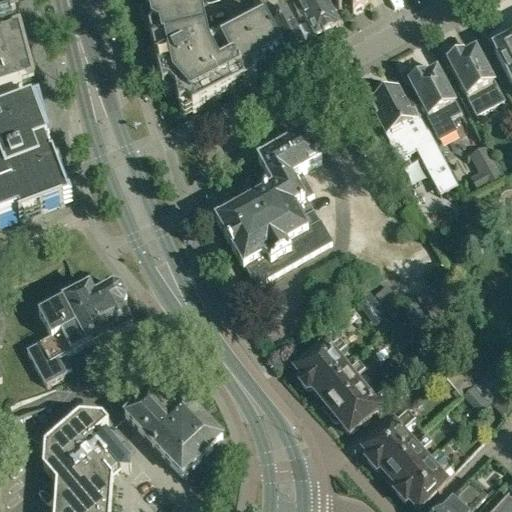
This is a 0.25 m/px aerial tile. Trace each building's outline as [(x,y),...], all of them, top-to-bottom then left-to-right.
[(0,0),(0,36),(13,33),(10,23),(16,21),(12,9),(14,8),(11,0),(0,0)] [(262,24),(242,34),(221,45),(232,67),(216,75),(205,53),(202,39),(207,38),(204,24),(199,25),(194,3),(199,2),(198,0),(140,0),(144,14),(148,14),(152,35),(149,35),(152,50),(164,47),(167,58),(156,64),(155,64),(161,89),(162,89),(166,87),(175,97),(178,108),(183,105),(193,116),(221,102),(236,94),(233,89),(241,85),(244,90),(257,83),(258,78),(263,76),(265,79),(278,72),(280,67),(285,65),(289,71),(290,70),(263,18),(260,20),(262,24)] [(260,20),(263,18),(280,9),(275,0),(250,0),(253,6),(260,20)] [(288,0),(294,10),(300,23),(304,21),(315,41),(322,37),(323,39),(324,39),(325,41),(333,37),(332,35),(332,34),(332,33),(339,29),(324,0),(288,0)] [(349,13),(350,13),(352,17),(354,16),(354,17),(363,12),(363,11),(364,11),(363,8),(371,4),(368,0),(331,0),(338,12),(342,10),(343,11),(345,12),(346,13),(347,13),(349,13)] [(310,61),(309,59),(286,17),(269,26),(291,71),(310,61)] [(0,98),(33,88),(34,88),(31,74),(29,75),(19,38),(1,43),(0,40),(0,98)] [(511,44),(494,54),(511,89),(511,44)] [(471,112),(499,98),(493,88),(494,87),(475,53),(464,59),(462,59),(463,60),(461,60),(458,59),(452,62),(451,66),(447,68),(466,102),(471,112)] [(450,124),(460,118),(455,109),(455,108),(437,74),(426,80),(426,79),(422,81),(419,80),(413,83),(411,87),(409,88),(439,145),(456,136),(450,124)] [(445,182),(450,179),(428,137),(427,138),(419,123),(420,122),(410,104),(405,106),(398,94),(384,102),(382,99),(371,105),(373,108),(370,109),(391,149),(390,149),(399,165),(416,156),(439,198),(451,192),(445,182)] [(19,224),(63,208),(63,207),(66,200),(67,200),(53,162),(50,163),(45,148),(49,147),(49,146),(49,144),(48,145),(47,140),(48,140),(47,138),(46,138),(44,129),(45,129),(45,127),(44,127),(42,123),(43,122),(43,121),(42,121),(40,112),(41,112),(40,110),(39,110),(38,105),(39,105),(39,103),(38,104),(37,103),(36,104),(36,105),(32,106),(0,117),(0,224),(19,217),(21,222),(18,223),(19,224)] [(259,168),(269,186),(256,194),(260,202),(218,225),(218,224),(216,226),(217,228),(218,228),(227,244),(226,244),(233,256),(234,256),(243,272),(242,272),(243,275),(246,273),(254,289),(256,292),(258,290),(275,280),(276,281),(278,279),(293,270),(294,271),(296,269),(296,268),(311,260),(311,261),(314,259),(314,258),(329,250),(332,249),(330,246),(306,204),(313,200),(301,179),(303,178),(303,177),(321,167),(321,165),(320,165),(306,142),(307,141),(306,139),(303,140),(304,141),(288,150),(288,149),(286,150),(286,151),(260,166),(260,165),(258,166),(259,168)] [(486,177),(491,186),(498,182),(485,158),(476,163),(484,178),(486,177)] [(432,323),(453,308),(436,286),(415,301),(432,323)] [(65,377),(71,374),(64,361),(87,349),(87,350),(103,341),(110,353),(120,348),(116,340),(131,332),(131,333),(132,332),(121,313),(123,312),(126,304),(120,293),(112,292),(94,301),(89,291),(63,305),(63,306),(38,319),(51,343),(27,356),(45,391),(66,380),(65,377)] [(394,296),(382,307),(392,318),(404,308),(394,296)] [(355,309),(364,320),(378,309),(368,298),(355,309)] [(402,315),(413,328),(425,319),(415,306),(402,315)] [(314,396),(344,371),(335,361),(346,352),(339,343),(328,352),(325,349),(317,356),(316,355),(303,366),(304,367),(295,374),(302,382),(301,387),(307,395),(312,394),(314,396)] [(321,412),(327,418),(361,391),(354,383),(365,374),(358,366),(347,375),(344,371),(314,396),(322,406),(321,412)] [(490,408),(474,390),(463,399),(480,417),(490,408)] [(371,404),(361,391),(327,418),(333,426),(339,426),(349,438),(357,431),(358,432),(371,421),(371,420),(379,414),(378,413),(389,403),(382,395),(371,404)] [(124,420),(137,433),(143,440),(181,481),(222,443),(182,401),(180,403),(170,393),(156,405),(148,397),(124,420)] [(511,404),(509,401),(504,396),(492,408),(503,421),(511,409),(511,404)] [(380,473),(410,447),(402,437),(416,424),(407,415),(363,454),(369,461),(367,464),(377,476),(380,473)] [(143,440),(137,433),(117,451),(106,438),(99,443),(95,439),(108,428),(101,421),(79,419),(44,449),(42,473),(56,488),(54,511),(109,511),(112,482),(110,480),(114,477),(118,473),(120,476),(127,476),(129,474),(130,466),(122,458),(143,440)] [(380,473),(398,493),(427,466),(420,457),(431,447),(425,440),(416,448),(413,445),(410,447),(380,473)] [(436,475),(427,466),(398,493),(398,494),(395,496),(406,507),(408,505),(414,511),(421,511),(446,486),(443,482),(454,472),(447,465),(436,475)] [(443,511),(476,511),(487,501),(469,485),(443,511)] [(511,511),(511,503),(509,500),(497,511),(511,511)]
